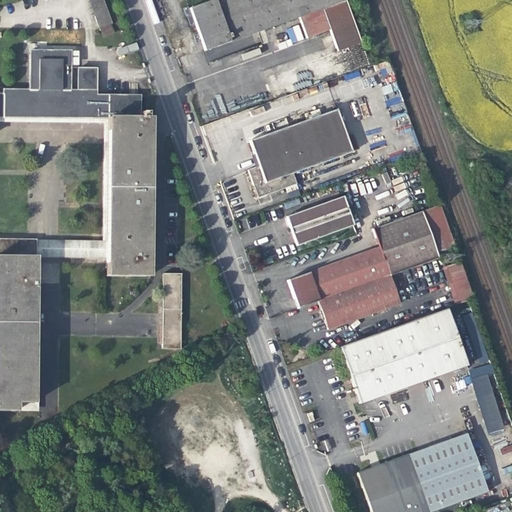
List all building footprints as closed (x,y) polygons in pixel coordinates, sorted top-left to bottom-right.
[(87,0),(98,30),(109,26),(111,25),(101,0),(87,0)] [(334,53),(274,75),(281,96),(366,66),(342,0),(209,0),(187,8),(203,51),(264,29),(296,17),(298,22),(288,26),(294,42),(318,33),(320,39),(328,36),(334,53)] [(112,35),(109,26),(98,30),(101,38),(112,35)] [(69,67),(69,54),(69,53),(29,52),(28,92),(2,91),(1,96),(0,95),(0,410),(14,411),(14,403),(32,403),(33,258),(33,240),(33,239),(0,239),(0,118),(107,119),(105,242),(105,260),(105,277),(148,278),(149,119),(138,119),(138,97),(110,97),(95,97),(95,70),(77,70),(78,92),(69,92),(69,67)] [(274,98),(281,96),(274,75),(267,77),(274,98)] [(246,141),(255,166),(245,170),(249,182),(255,198),(294,184),(290,173),(347,153),(333,110),(246,141)] [(348,225),(338,196),(283,217),(289,233),(293,245),(348,225)] [(293,308),(343,290),(386,274),(435,257),(417,211),(368,229),(374,247),(300,274),(283,280),(293,308)] [(50,241),(33,240),(33,258),(38,258),(50,259),(105,260),(105,242),(50,241)] [(14,403),(14,411),(37,411),(38,258),(33,258),(32,403),(14,403)] [(461,261),(442,267),(454,303),(473,297),(461,261)] [(386,274),(343,290),(315,301),(318,311),(325,330),(396,305),(386,274)] [(160,275),(158,350),(177,350),(177,275),(160,275)] [(446,309),(337,347),(347,374),(354,395),(357,405),(466,367),(446,309)] [(474,398),(478,410),(490,407),(486,395),(474,398)] [(354,473),(367,511),(430,511),(483,494),(462,436),(377,465),(374,464),(369,465),(368,469),(354,473)] [(502,454),(511,450),(511,445),(500,448),(502,454)]
